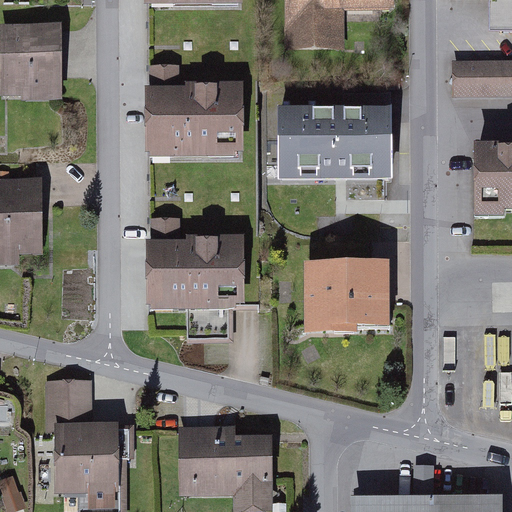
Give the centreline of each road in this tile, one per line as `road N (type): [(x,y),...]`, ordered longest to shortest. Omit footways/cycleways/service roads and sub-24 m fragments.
road 1 (residential): [(429,0),(430,448)]
road 2 (residential): [(110,0),(109,366)]
road 3 (residential): [(109,366),(330,424)]
